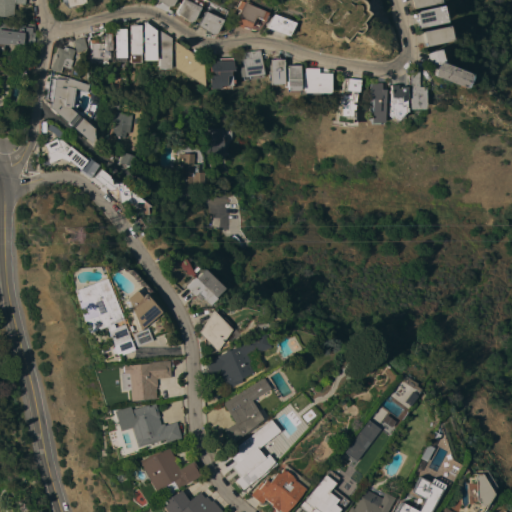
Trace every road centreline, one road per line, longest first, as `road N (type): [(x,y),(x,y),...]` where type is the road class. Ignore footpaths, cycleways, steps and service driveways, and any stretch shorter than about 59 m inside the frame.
road 1 (residential): [(4,179),(82,187),(121,228),(183,332),(191,445),(204,474),(238,511)]
road 2 (residential): [(45,29),(79,30),(137,12),(175,22),(212,48),(261,43),(321,65),(389,68)]
road 3 (secondary): [(61,511),(11,305),(4,179)]
road 4 (residential): [(217,219),(204,200),(146,187),(35,102)]
